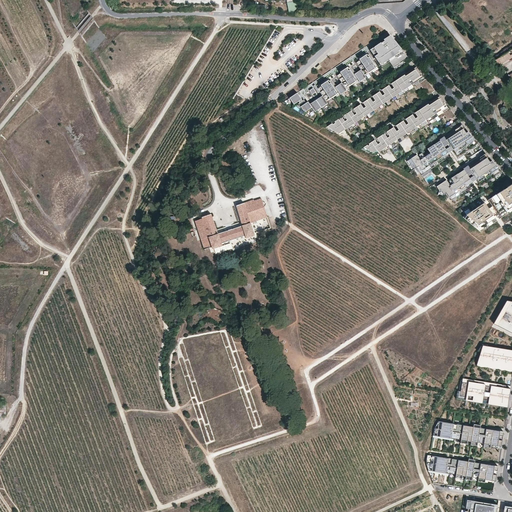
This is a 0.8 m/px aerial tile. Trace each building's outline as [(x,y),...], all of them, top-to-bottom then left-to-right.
[(296,0),(284,0),(283,0),(286,11),(298,8),(296,0)] [(408,57),(403,51),(401,53),(399,49),(400,48),(390,36),(384,40),(384,41),(381,43),(381,44),(371,51),(375,57),(377,59),(379,63),(387,58),(389,61),(394,67),(408,57)] [(370,49),(371,51),(381,44),(381,43),(380,42),(370,49)] [(511,49),(495,61),(499,66),(511,57),(511,49)] [(374,61),(373,59),(374,59),(374,58),(370,53),(369,54),(368,55),(362,58),(358,61),(356,62),(361,69),(364,75),(366,74),(371,70),(376,67),(377,66),(374,61)] [(382,66),(389,61),(387,58),(379,63),(382,66)] [(355,74),(354,72),(355,72),(351,66),(348,68),(341,72),(338,74),(337,75),(342,82),(345,88),(347,87),(350,85),(352,83),(357,80),(358,79),(355,74)] [(392,85),(395,89),(393,91),(390,87),(389,85),(382,90),(383,91),(386,96),(383,97),(381,93),(380,91),(372,96),(373,98),(376,102),(374,104),(371,99),(370,98),(363,103),(364,104),(367,108),(365,110),(362,106),(361,104),(353,109),(354,110),(357,115),(355,116),(352,112),(351,111),(344,115),(346,118),(347,120),(345,121),(344,120),(342,117),(335,122),(335,123),(333,124),(332,123),(326,128),(331,131),(332,130),(335,131),(337,130),(339,134),(351,125),(352,127),(353,127),(354,127),(356,126),(355,123),(360,119),(361,121),(362,120),(363,121),(366,119),(364,117),(370,113),(371,115),(372,114),(372,115),(375,113),(374,110),(379,107),(380,108),(381,108),(382,108),(385,107),(383,104),(388,100),(390,102),(391,101),(391,102),(394,100),(392,98),(398,94),(399,96),(400,95),(401,96),(404,94),(402,91),(408,87),(409,89),(410,89),(414,87),(416,90),(421,87),(427,95),(435,90),(433,88),(426,79),(425,79),(420,73),(421,72),(416,67),(407,73),(408,74),(411,79),(408,80),(405,76),(404,75),(391,84),(392,85)] [(364,75),(361,69),(356,73),(355,74),(358,79),(360,81),(366,77),(364,75)] [(339,92),(335,87),(335,85),(336,85),(332,79),(331,80),(323,85),(319,87),(318,88),(322,95),(326,101),(328,100),(333,96),(339,92)] [(345,88),(342,82),(337,86),(335,87),(339,92),(341,94),(347,90),(345,88)] [(294,104),(302,99),(297,93),(290,98),(294,104)] [(315,112),(328,103),(326,101),(322,95),(310,104),(313,109),(315,112)] [(425,121),(427,119),(431,117),(432,118),(433,118),(434,119),(438,116),(440,119),(445,116),(446,118),(452,119),(456,116),(440,96),(431,102),(431,104),(434,108),(432,110),(429,105),(428,104),(415,113),(419,118),(416,120),(414,116),(413,114),(406,119),(409,125),(407,126),(404,122),(403,121),(396,126),(397,127),(400,131),(398,133),(395,128),(394,127),(387,132),(388,133),(390,137),(388,139),(385,135),(384,133),(377,138),(378,140),(381,144),(379,145),(375,140),(372,142),(370,143),(370,144),(369,146),(368,144),(361,149),(368,153),(370,151),(373,153),(377,151),(378,152),(381,150),(384,149),(385,151),(386,150),(389,149),(388,146),(394,142),(395,144),(396,143),(396,144),(399,142),(397,140),(403,135),(404,137),(405,137),(406,138),(408,136),(406,133),(412,129),(414,131),(415,130),(415,131),(418,129),(416,127),(422,123),(423,125),(424,124),(425,125),(427,123),(425,121)] [(310,104),(308,101),(306,103),(304,100),(297,105),(299,108),(302,106),(306,112),(306,111),(308,113),(313,109),(310,104)] [(461,154),(476,145),(460,125),(444,136),(445,138),(442,141),(440,139),(437,141),(438,142),(425,150),(427,153),(422,157),(419,153),(416,155),(419,159),(418,160),(415,156),(405,163),(408,166),(409,165),(413,170),(415,169),(420,176),(436,165),(434,162),(440,158),(446,154),(444,150),(448,148),(451,151),(453,154),(453,155),(456,160),(462,156),(461,154)] [(497,170),(484,155),(468,165),(469,167),(470,169),(467,171),(466,171),(463,172),(462,171),(449,179),(452,182),(449,184),(448,185),(445,182),(445,181),(435,188),(437,192),(439,190),(443,195),(445,194),(450,201),(455,198),(460,195),(458,191),(464,187),(470,183),(468,180),(472,177),(474,180),(476,183),(480,189),(486,185),(485,183),(500,173),(497,170)] [(504,211),(505,210),(507,209),(507,210),(510,208),(510,207),(511,205),(511,183),(507,187),(510,191),(506,193),(504,189),(490,199),(488,200),(493,207),(498,215),(504,211)] [(196,219),(203,248),(213,245),(214,248),(223,245),(223,243),(247,235),(247,238),(255,235),(251,222),(256,221),(257,222),(267,218),(261,198),(249,202),(248,201),(238,204),(244,223),(218,232),(212,212),(203,216),(203,217),(196,219)] [(489,209),(484,202),(483,203),(477,208),(478,210),(477,211),(477,212),(475,213),(473,210),(471,211),(469,213),(465,215),(461,218),(475,229),(479,232),(483,230),(481,227),(492,221),(493,223),(497,221),(494,217),(492,213),(489,209)] [(489,209),(492,213),(494,217),(496,216),(498,214),(493,207),(489,209)] [(483,230),(493,223),(492,221),(481,227),(483,230)] [(511,292),(495,327),(511,335),(511,292)] [(477,366),(480,366),(502,369),(502,366),(499,366),(501,349),(495,348),(493,365),(481,363),(483,346),(487,347),(487,345),(482,344),(478,350),(481,354),(478,359),(477,366)] [(493,365),(495,348),(487,347),(483,346),(481,363),(493,365)] [(511,351),(501,349),(499,366),(502,366),(502,369),(511,370),(511,354),(510,354),(511,351)] [(507,407),(508,404),(460,396),(462,382),(482,385),(482,384),(484,384),(484,385),(510,390),(511,386),(462,378),(460,382),(459,391),(457,391),(456,399),(507,407)] [(508,404),(510,390),(484,385),(484,384),(482,384),(482,385),(462,382),(460,396),(508,404)] [(501,446),(503,431),(480,427),(474,426),(438,421),(435,428),(433,435),(453,438),(461,439),(467,440),(471,441),(477,442),(484,443),(491,444),(501,446)] [(426,462),(428,470),(449,473),(456,474),(462,476),(466,476),(472,477),(478,478),(485,479),(496,481),(498,466),(474,462),(468,461),(427,455),(426,462)] [(469,502),(498,506),(498,504),(468,500),(466,508),(468,508),(469,502)] [(496,511),(498,506),(469,502),(468,508),(468,511),(467,511),(496,511)]
